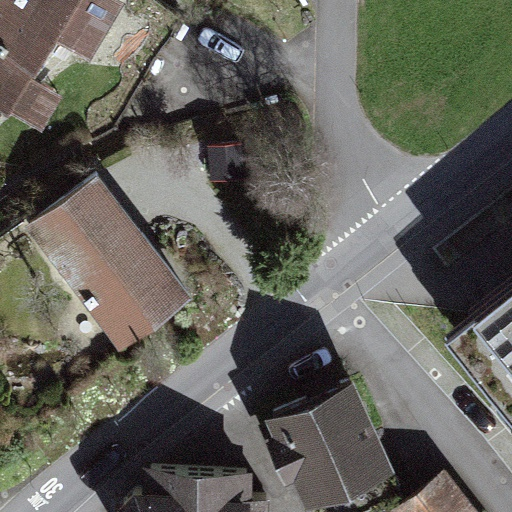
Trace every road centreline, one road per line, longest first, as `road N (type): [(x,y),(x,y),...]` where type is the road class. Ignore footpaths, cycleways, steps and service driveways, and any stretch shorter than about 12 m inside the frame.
road 1 (residential): [(393,223),(35,511)]
road 2 (residential): [(393,223),(343,133),(337,71)]
road 3 (residential): [(511,132),(393,223)]
